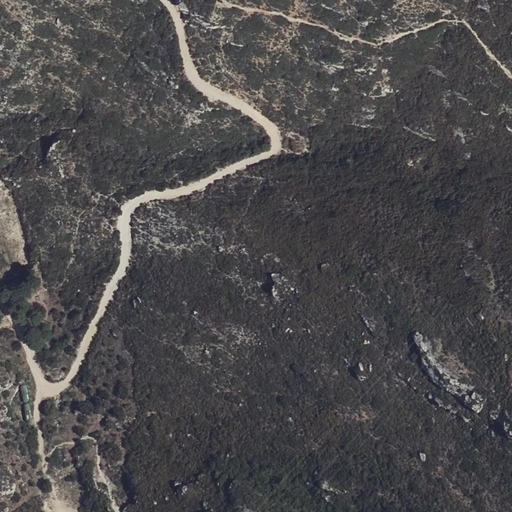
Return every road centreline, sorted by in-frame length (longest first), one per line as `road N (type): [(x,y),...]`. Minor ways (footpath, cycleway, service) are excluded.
road 1 (track): [(163,0),(191,74),(256,114),(273,130),(276,149),(209,183),(147,197),(126,214),(122,268),(62,385),(43,381),(0,300)]
road 2 (track): [(46,383),(37,420),(58,511)]
